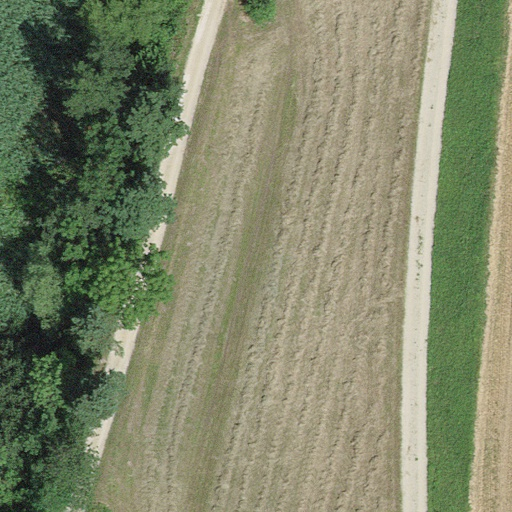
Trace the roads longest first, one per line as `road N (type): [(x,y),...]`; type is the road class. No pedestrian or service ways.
road 1 (track): [(72,511),(217,0)]
road 2 (track): [(444,0),(416,268),(414,511)]
